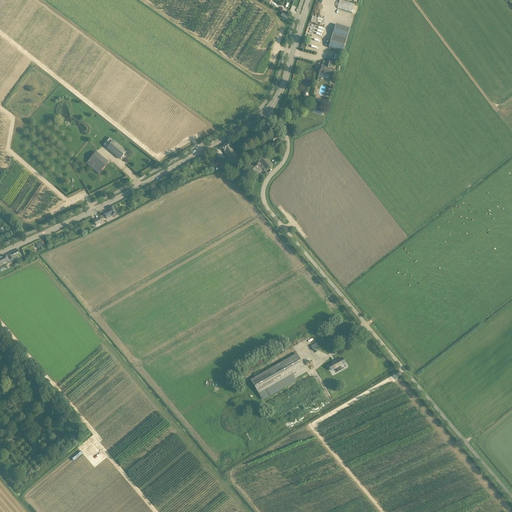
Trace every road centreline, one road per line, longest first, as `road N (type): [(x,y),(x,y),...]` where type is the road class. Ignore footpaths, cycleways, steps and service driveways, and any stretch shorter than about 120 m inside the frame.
road 1 (unclassified): [(511,502),(267,208),(265,182),(287,152),(267,111)]
road 2 (secondary): [(0,254),(134,191),(267,111)]
